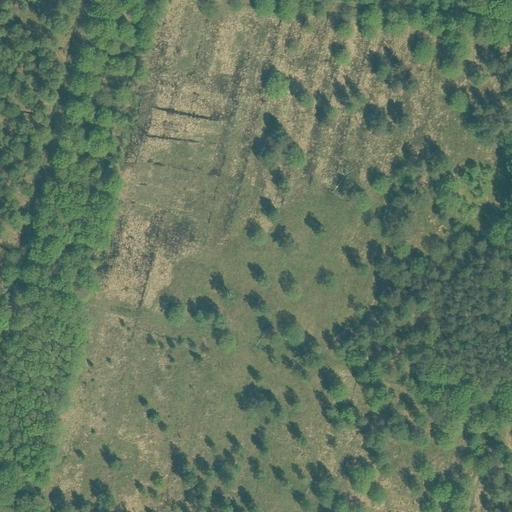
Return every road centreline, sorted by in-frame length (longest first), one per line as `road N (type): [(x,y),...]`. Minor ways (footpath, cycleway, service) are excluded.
road 1 (track): [(89,0),(19,285)]
road 2 (track): [(243,0),(511,25)]
